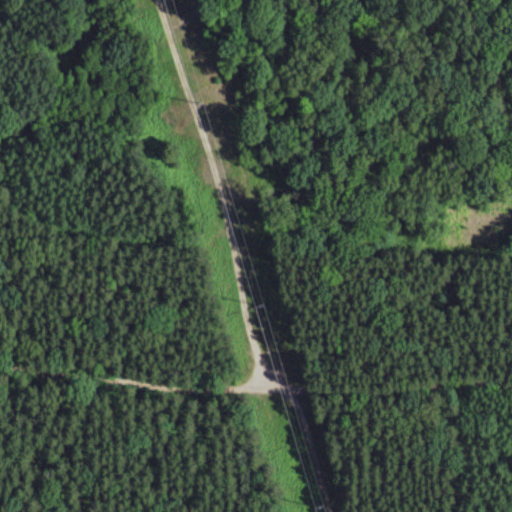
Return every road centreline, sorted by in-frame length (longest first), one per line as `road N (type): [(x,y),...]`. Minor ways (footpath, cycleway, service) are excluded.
road 1 (track): [(159,0),(271,395),(511,391)]
road 2 (track): [(271,395),(0,359)]
road 3 (track): [(511,146),(472,0)]
road 4 (track): [(301,395),(338,511)]
